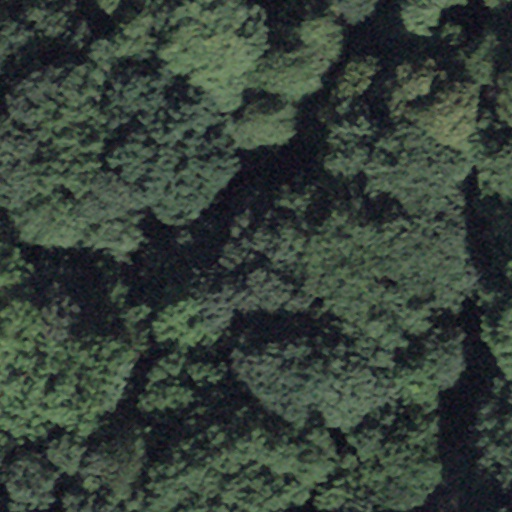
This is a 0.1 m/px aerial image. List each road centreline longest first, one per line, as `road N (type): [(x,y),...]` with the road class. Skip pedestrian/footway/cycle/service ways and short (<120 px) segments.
road 1 (track): [(511,175),(496,65),(511,16)]
road 2 (track): [(439,511),(511,368)]
